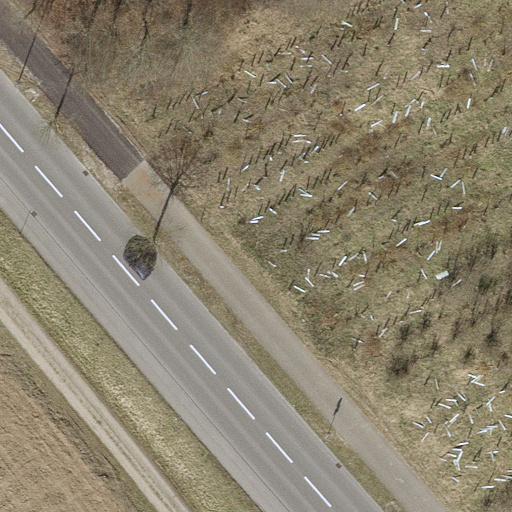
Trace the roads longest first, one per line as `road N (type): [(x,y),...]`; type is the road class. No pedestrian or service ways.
road 1 (tertiary): [(339,511),(0,123)]
road 2 (track): [(174,511),(0,296)]
